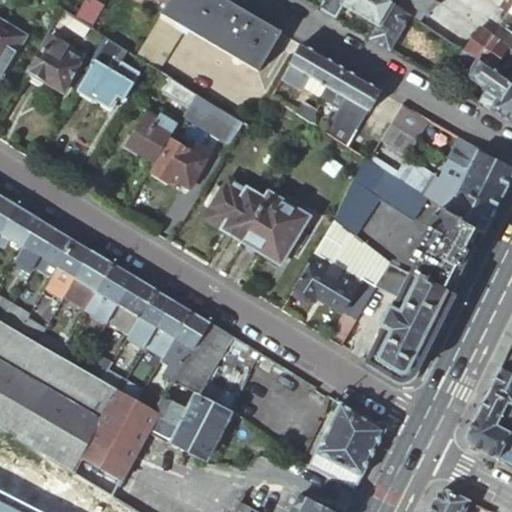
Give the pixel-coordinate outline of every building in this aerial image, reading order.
[(74,19),(85,0),(51,0),(50,3),(64,12),(66,14),(74,19)] [(101,0),(85,0),(74,19),(86,26),(101,0)] [(280,34),(222,0),(170,0),(135,58),(149,67),(158,72),(184,30),(203,42),(257,73),(260,67),(280,34)] [(322,0),(318,10),(334,20),(343,6),(378,26),(390,6),(381,0),(322,0)] [(430,0),(406,0),(400,11),(408,17),(417,23),(422,16),(439,5),(430,0)] [(511,4),(505,15),(498,26),(511,34),(511,4)] [(402,28),(408,17),(400,11),(390,6),(378,26),(369,40),(388,51),(394,41),(398,43),(406,31),(402,28)] [(86,26),(74,19),(66,14),(61,23),(84,37),(89,28),(86,26)] [(0,22),(0,77),(24,37),(0,22)] [(511,88),(511,53),(505,49),(489,39),(477,31),(462,53),(474,61),(490,72),(508,85),(510,87),(511,88)] [(50,39),(30,72),(62,92),(83,59),(50,39)] [(300,45),(281,80),(301,91),(305,84),(308,78),(329,90),(341,70),(300,45)] [(511,88),(510,87),(508,85),(490,72),(474,61),(462,53),(452,47),(444,59),(465,73),(471,72),(470,79),(486,90),(478,104),(511,123),(511,88)] [(95,62),(77,92),(95,103),(96,102),(109,110),(116,98),(123,102),(139,74),(115,60),(109,70),(95,62)] [(381,93),(341,70),(329,90),(346,99),(351,103),(338,124),(348,130),(351,125),(358,129),(368,113),(369,113),(381,93)] [(326,96),(329,90),(308,78),(305,84),(326,96)] [(189,107),(195,96),(171,80),(164,91),(189,107)] [(346,99),(329,90),(326,96),(324,99),(340,109),(346,99)] [(242,125),(195,96),(189,107),(182,118),(229,147),(242,125)] [(295,114),(310,124),(316,113),(301,104),(295,114)] [(423,118),(403,106),(392,125),(412,137),(423,118)] [(132,151),(154,165),(177,126),(160,115),(157,119),(145,112),(129,139),(136,144),(132,151)] [(348,130),(355,134),(358,129),(351,125),(348,130)] [(412,137),(392,125),(381,144),(400,156),(412,137)] [(355,134),(347,148),(356,154),(364,139),(363,132),(358,129),(355,134)] [(136,144),(129,139),(124,147),(132,151),(136,144)] [(370,161),(379,146),(368,139),(359,154),(370,161)] [(467,171),(478,150),(460,139),(448,159),(467,171)] [(170,178),(178,183),(189,189),(209,155),(190,143),(186,151),(185,151),(186,149),(184,148),(183,150),(170,142),(151,174),(167,184),(170,178)] [(414,167),(379,146),(370,161),(404,182),(414,167)] [(511,169),(478,150),(467,171),(489,183),(505,192),(511,178),(511,169)] [(369,163),(366,160),(352,182),(362,188),(376,167),(369,163)] [(352,182),(334,221),(354,236),(378,199),(413,221),(427,200),(383,171),(369,193),(362,188),(352,182)] [(467,171),(458,191),(466,195),(495,212),(505,192),(489,183),(467,171)] [(174,188),(178,183),(170,178),(167,184),(174,188)] [(242,241),(264,203),(228,181),(205,219),(242,241)] [(429,200),(447,211),(455,196),(438,186),(429,200)] [(479,231),(484,234),(495,212),(466,195),(458,191),(455,196),(447,211),(447,213),(470,226),(479,231)] [(306,219),(268,196),(264,203),(242,241),(279,263),(306,219)] [(0,235),(17,207),(0,197),(0,235)] [(22,248),(39,221),(17,207),(0,235),(22,248)] [(417,259),(409,274),(447,293),(455,277),(479,231),(470,226),(447,213),(446,214),(441,211),(437,219),(432,216),(412,256),(417,259)] [(34,268),(56,231),(39,221),(22,248),(17,257),(13,263),(31,274),(34,268)] [(354,236),(334,221),(321,243),(313,256),(360,284),(373,292),(375,288),(389,264),(358,240),(354,236)] [(52,279),(75,242),(56,231),(34,268),(52,279)] [(66,295),(92,252),(75,242),(52,279),(49,284),(66,295)] [(90,305),(114,266),(92,252),(66,295),(64,298),(86,312),(90,305)] [(360,284),(313,256),(293,290),(296,292),(295,293),(297,298),(306,303),(310,302),(311,301),(313,302),(315,298),(342,314),(360,284)] [(418,365),(452,296),(447,293),(409,274),(389,265),(389,264),(375,288),(399,300),(392,313),(388,311),(379,328),(383,331),(367,363),(389,377),(391,378),(394,379),(396,380),(398,381),(400,382),(402,382),(404,381),(406,381),(408,380),(410,378),(413,375),(418,365)] [(117,306),(135,279),(114,266),(90,305),(86,312),(107,324),(108,322),(117,306)] [(129,335),(156,291),(135,279),(117,306),(108,322),(129,335)] [(63,300),(64,298),(66,295),(49,284),(45,289),(63,300)] [(373,292),(360,284),(342,314),(355,322),(373,292)] [(144,350),(173,302),(156,291),(129,335),(126,340),(144,350)] [(0,323),(11,305),(0,297),(0,323)] [(162,361),(191,313),(173,302),(144,350),(162,361)] [(0,323),(18,333),(24,324),(29,315),(11,305),(0,323)] [(177,374),(209,324),(191,313),(162,361),(160,363),(177,374)] [(39,321),(29,315),(24,324),(34,329),(39,321)] [(0,430),(44,458),(112,499),(147,435),(159,441),(166,446),(173,442),(206,459),(228,417),(194,399),(188,411),(163,397),(161,400),(154,412),(136,402),(118,392),(101,382),(79,369),(58,357),(49,351),(36,344),(28,339),(18,333),(0,323),(0,430)] [(18,333),(28,339),(34,329),(24,324),(18,333)] [(177,374),(173,381),(197,394),(205,382),(232,338),(209,324),(177,374)] [(49,351),(58,357),(65,346),(69,339),(60,333),(49,351)] [(58,357),(79,369),(85,359),(86,358),(65,346),(58,357)] [(79,369),(101,382),(107,371),(112,364),(102,358),(98,366),(85,359),(79,369)] [(511,373),(500,367),(488,391),(511,404),(511,373)] [(101,382),(118,392),(125,381),(107,371),(101,382)] [(125,381),(118,392),(136,402),(142,391),(125,381)] [(197,394),(215,403),(222,391),(205,382),(197,394)] [(142,391),(136,402),(154,412),(161,400),(143,390),(142,391)] [(511,404),(488,391),(481,405),(501,416),(511,421),(511,404)] [(308,468),(354,491),(385,431),(340,404),(314,454),(315,454),(308,468)] [(470,444),(497,459),(505,445),(511,432),(497,424),(501,416),(481,405),(466,435),(470,444)] [(44,458),(0,430),(0,511),(21,511),(33,489),(29,486),(44,458)] [(511,466),(511,448),(505,445),(497,459),(511,466)] [(439,492),(429,511),(470,511),(472,510),(468,507),(471,501),(449,489),(439,492)] [(329,511),(299,496),(290,511),(329,511)]
